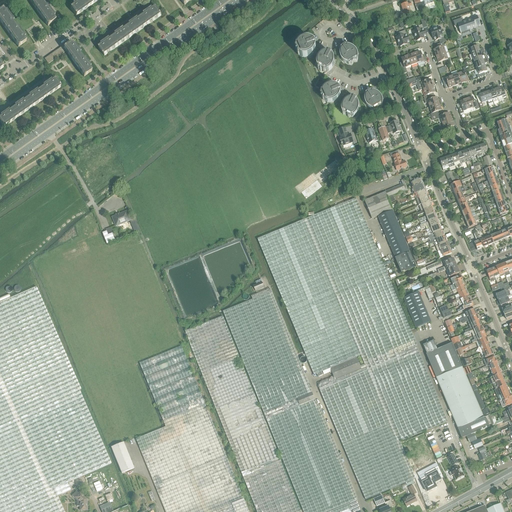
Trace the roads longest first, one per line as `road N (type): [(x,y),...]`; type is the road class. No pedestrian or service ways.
road 1 (secondary): [(0,168),(239,0)]
road 2 (secondary): [(222,0),(0,158)]
road 3 (unknown): [(477,490),(422,355),(423,336),(438,330)]
road 4 (residential): [(421,153),(379,60),(330,0)]
road 5 (residential): [(471,267),(421,153)]
